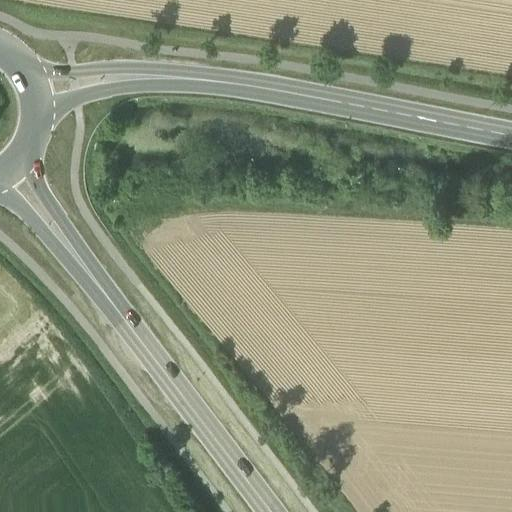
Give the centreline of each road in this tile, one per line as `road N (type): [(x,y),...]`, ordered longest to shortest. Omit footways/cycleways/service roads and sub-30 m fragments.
road 1 (track): [(142,236),(176,220),(511,242)]
road 2 (secondary): [(511,138),(179,79)]
road 3 (primary): [(269,511),(94,281)]
road 4 (secondary): [(179,79),(101,69),(24,72)]
road 5 (secondary): [(36,112),(179,79)]
road 6 (primary): [(94,281),(23,154)]
road 7 (primary): [(0,188),(94,281)]
